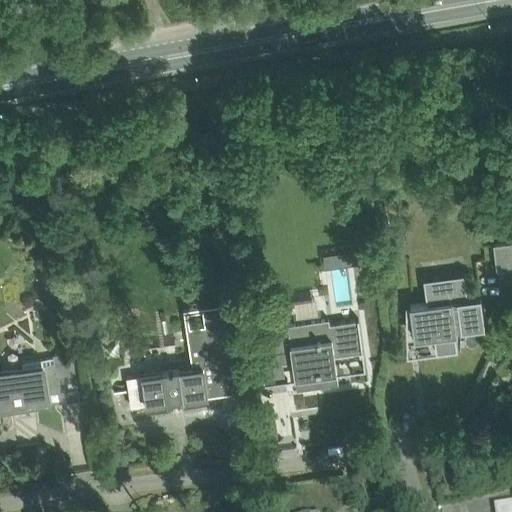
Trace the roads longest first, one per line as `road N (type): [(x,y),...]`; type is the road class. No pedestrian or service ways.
road 1 (tertiary): [(0,89),(511,0)]
road 2 (residential): [(0,507),(385,448)]
